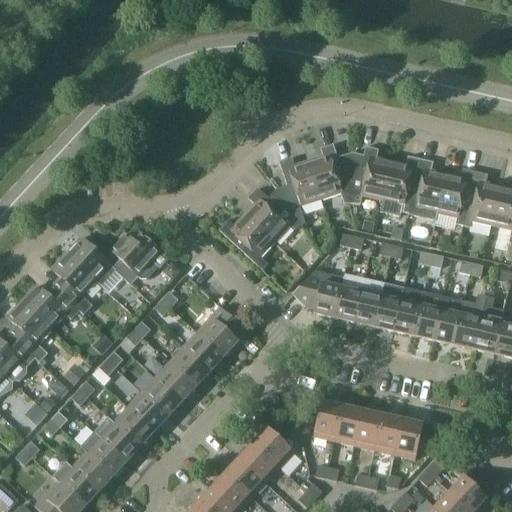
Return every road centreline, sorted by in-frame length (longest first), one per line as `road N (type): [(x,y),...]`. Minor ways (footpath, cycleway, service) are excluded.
road 1 (tertiary): [(0,217),(94,114),(139,77),(188,53),(239,46),(292,52),(511,101)]
road 2 (residential): [(172,202),(206,187),(272,125),(306,110),(345,106),(511,143)]
road 3 (residential): [(511,404),(493,388),(283,344)]
road 4 (residential): [(283,344),(163,473),(153,511)]
road 5 (residential): [(0,276),(56,214),(172,202)]
road 6 (residential): [(172,202),(193,245),(257,300),(283,344)]
